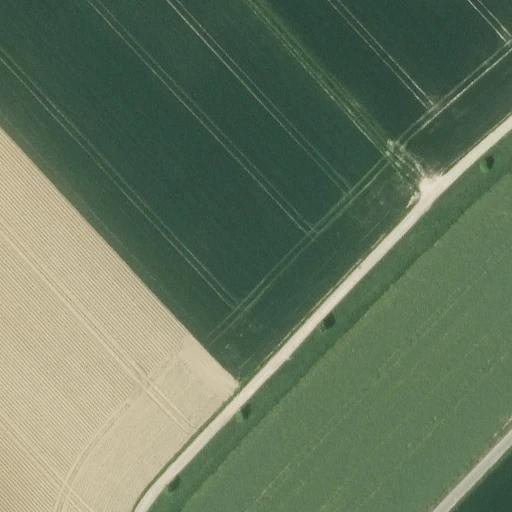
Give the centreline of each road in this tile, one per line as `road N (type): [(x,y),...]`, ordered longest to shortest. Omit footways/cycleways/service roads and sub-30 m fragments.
road 1 (track): [(511,124),(425,200),(137,511)]
road 2 (track): [(247,0),(425,200)]
